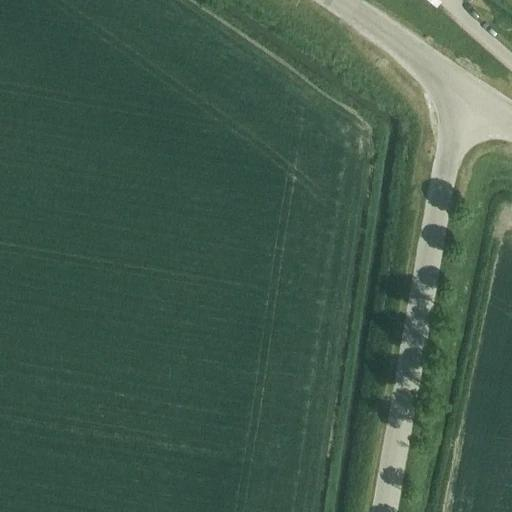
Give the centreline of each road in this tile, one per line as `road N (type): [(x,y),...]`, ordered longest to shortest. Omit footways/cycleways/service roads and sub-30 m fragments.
road 1 (unclassified): [(384,511),(461,85)]
road 2 (tertiary): [(461,85),(337,0)]
